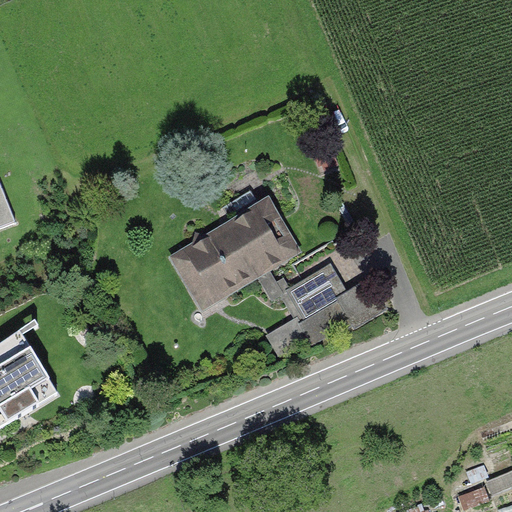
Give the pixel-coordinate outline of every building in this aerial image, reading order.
[(0,230),(17,224),(0,181),(0,230)] [(193,250),(176,260),(196,295),(217,284),(224,296),(296,253),(268,206),(261,210),(251,192),(231,204),(242,221),(211,240),(197,236),(193,250)] [(332,269),(291,293),(304,315),(268,337),(279,358),(357,325),(343,300),(348,296),(332,269)] [(0,431),(59,396),(23,338),(0,352),(0,361),(4,368),(0,370),(0,431)] [(511,474),(491,482),(496,496),(511,489),(511,474)]
